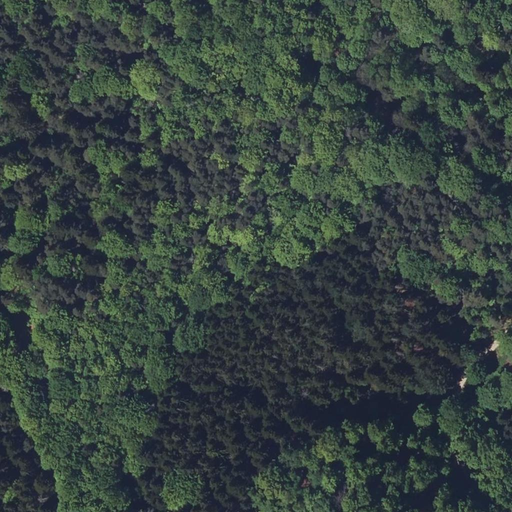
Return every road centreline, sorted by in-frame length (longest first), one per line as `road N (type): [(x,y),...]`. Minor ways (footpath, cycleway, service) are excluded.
road 1 (track): [(0,352),(31,249),(45,0)]
road 2 (track): [(511,313),(497,320),(476,375),(454,472),(476,511)]
